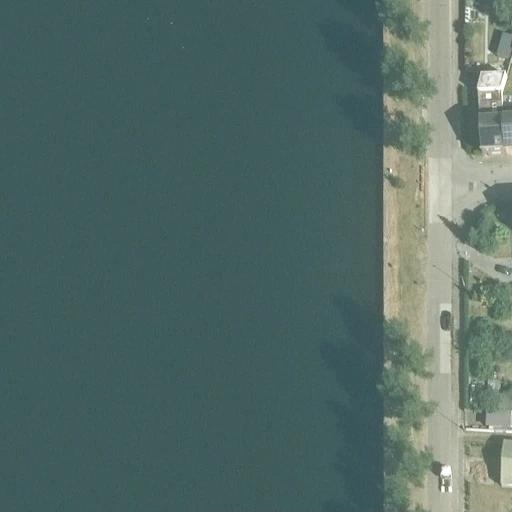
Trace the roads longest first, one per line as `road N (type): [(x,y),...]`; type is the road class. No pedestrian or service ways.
road 1 (unclassified): [(440,511),(439,181)]
road 2 (unclassified): [(439,181),(440,0)]
